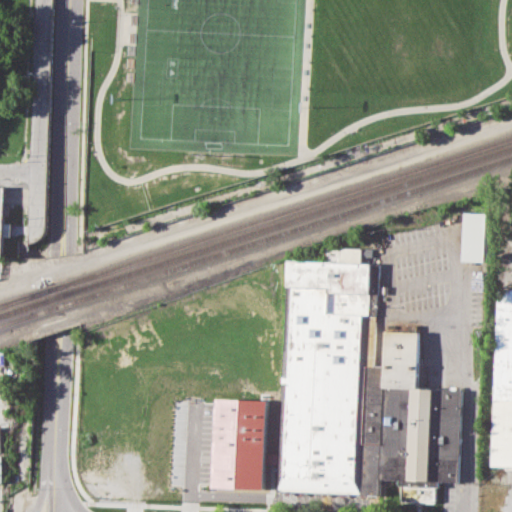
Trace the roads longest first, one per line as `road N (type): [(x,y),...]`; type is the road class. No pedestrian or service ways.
road 1 (tertiary): [(67,0),(62,256)]
road 2 (tertiary): [(59,332),(54,511)]
